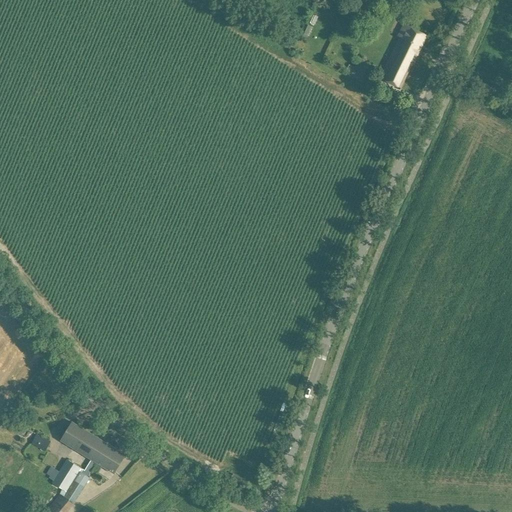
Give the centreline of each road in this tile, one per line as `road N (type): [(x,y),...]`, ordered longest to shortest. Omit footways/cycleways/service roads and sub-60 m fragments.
road 1 (tertiary): [(274,511),(282,463),(359,252),(445,62)]
road 2 (unclassified): [(254,511),(152,450),(78,379),(0,274)]
